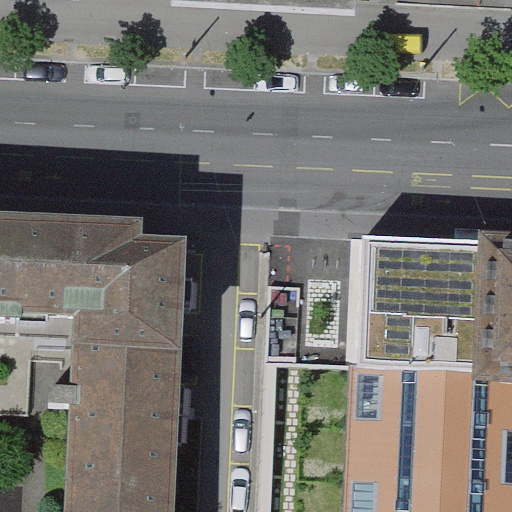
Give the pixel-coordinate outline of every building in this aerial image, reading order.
[(176,0),(176,4),(255,8),(352,13),(352,0),(176,0)] [(129,230),(0,224),(0,511),(166,511),(178,252),(129,250),(129,230)] [(484,369),(490,246),(398,241),(371,265),(365,363),(484,369)] [(511,247),(490,246),(484,369),(483,382),(511,383),(511,247)] [(511,511),(511,383),(483,382),(484,369),(365,363),(357,511),(511,511)]
